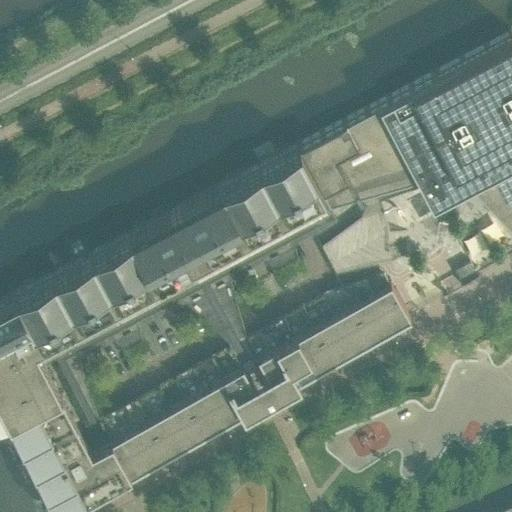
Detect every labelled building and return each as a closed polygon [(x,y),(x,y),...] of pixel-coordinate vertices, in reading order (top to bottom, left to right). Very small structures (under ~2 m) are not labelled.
[(511,227),(511,31),(298,143),(323,191),(328,201),(353,194),(359,205),(421,183),(431,202),(469,182),(511,227)] [(35,342),(323,191),(298,143),(14,293),(27,319),(24,320),(35,342)] [(454,268),(461,281),(477,273),(469,259),(454,268)] [(409,313),(390,279),(370,290),(389,324),(409,313)] [(389,324),(370,290),(351,300),(371,335),(389,324)] [(109,437),(90,447),(35,342),(24,320),(27,319),(14,293),(0,299),(0,402),(57,511),(129,471),(109,437)] [(371,335),(351,300),(332,311),(352,346),(371,335)] [(333,356),(352,346),(332,311),(313,322),(333,356)] [(333,356),(313,322),(295,332),(314,367),(333,356)] [(297,377),(314,367),(295,332),(277,342),(297,377)] [(297,377),(277,342),(256,353),(267,372),(261,375),(272,396),(299,381),(297,377)] [(243,413),(272,396),(261,375),(252,380),(242,362),(221,374),(240,408),(243,413)] [(240,408),(221,374),(204,383),(223,418),(240,408)] [(204,429),(223,418),(204,383),(185,394),(204,429)] [(204,429),(185,394),(166,405),(186,439),(204,429)] [(167,450),(186,439),(166,405),(147,415),(167,450)] [(167,450),(147,415),(128,426),(148,461),(167,450)] [(129,471),(148,461),(128,426),(109,437),(129,471)]
